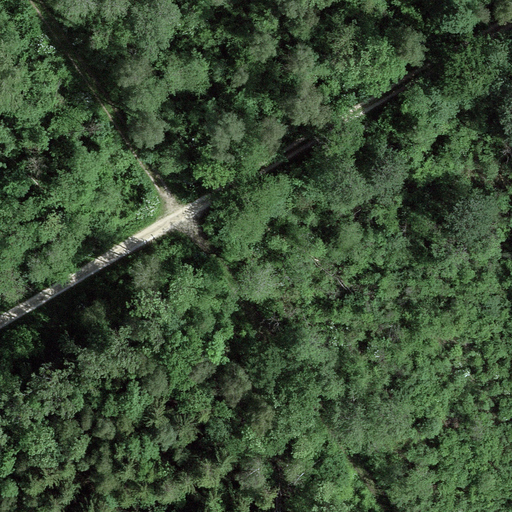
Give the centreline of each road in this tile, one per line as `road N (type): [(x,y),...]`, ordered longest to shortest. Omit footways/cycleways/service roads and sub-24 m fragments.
road 1 (track): [(30,0),(398,511)]
road 2 (track): [(0,325),(511,34)]
